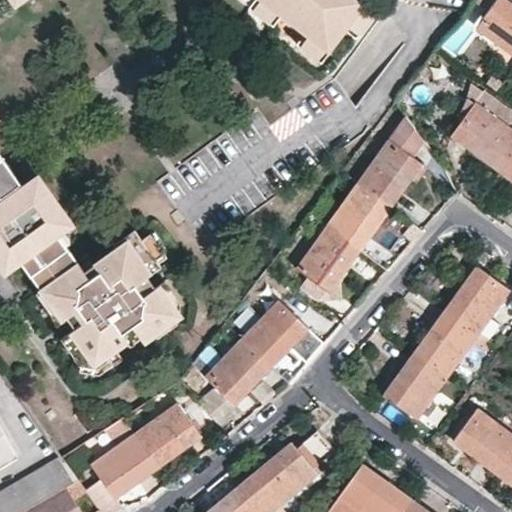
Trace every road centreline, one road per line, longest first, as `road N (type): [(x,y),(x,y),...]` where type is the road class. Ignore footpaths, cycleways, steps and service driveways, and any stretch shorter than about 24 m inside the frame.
road 1 (residential): [(511,245),(473,217),(452,213),(324,360),(319,379)]
road 2 (residential): [(319,379),(496,511)]
road 3 (residential): [(319,379),(153,511)]
